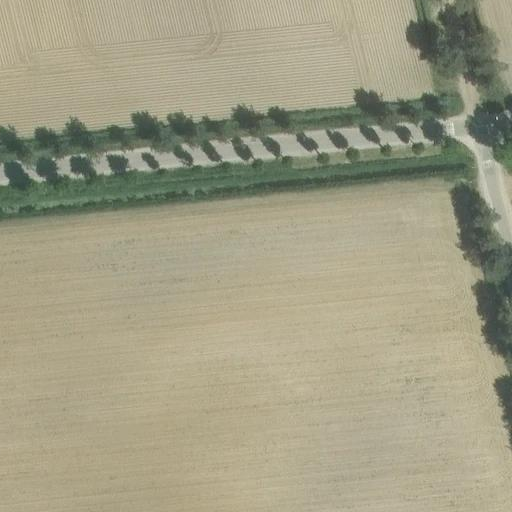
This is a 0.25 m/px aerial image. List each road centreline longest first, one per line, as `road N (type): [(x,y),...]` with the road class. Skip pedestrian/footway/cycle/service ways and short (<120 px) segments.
road 1 (unclassified): [(0,174),(470,121)]
road 2 (unclassified): [(511,280),(470,121)]
road 3 (track): [(470,121),(442,0)]
